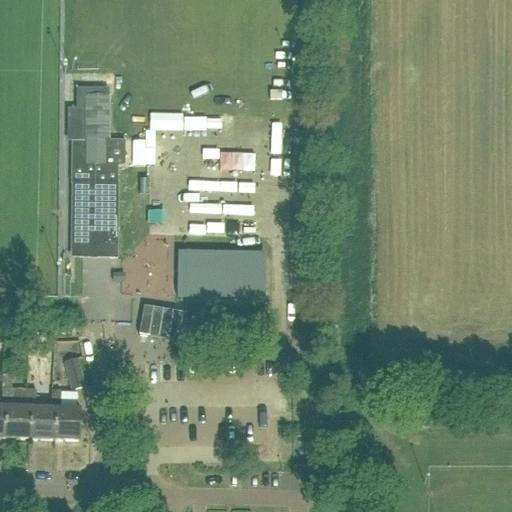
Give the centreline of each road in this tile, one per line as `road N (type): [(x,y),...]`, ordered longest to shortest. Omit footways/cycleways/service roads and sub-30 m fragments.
road 1 (residential): [(99,493),(101,392),(89,331)]
road 2 (residential): [(169,498),(312,501)]
